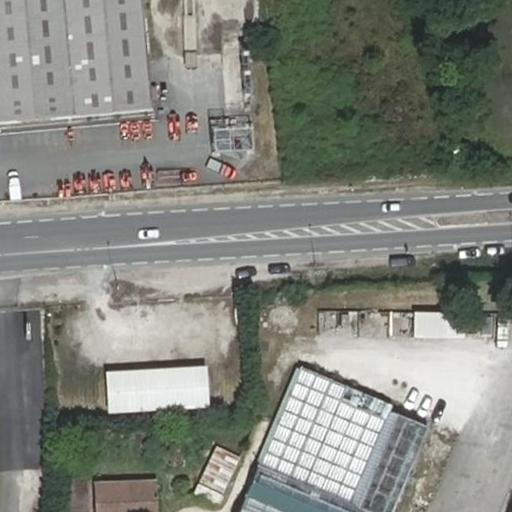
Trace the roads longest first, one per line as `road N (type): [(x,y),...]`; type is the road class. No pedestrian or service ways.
road 1 (secondary): [(511,201),(0,236)]
road 2 (secondary): [(0,262),(511,230)]
